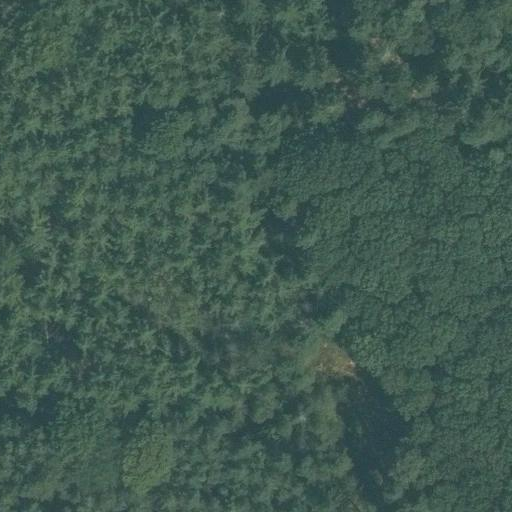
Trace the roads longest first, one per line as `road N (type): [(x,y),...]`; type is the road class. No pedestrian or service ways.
road 1 (track): [(511,138),(357,86),(241,97),(0,144)]
road 2 (track): [(239,510),(241,97)]
